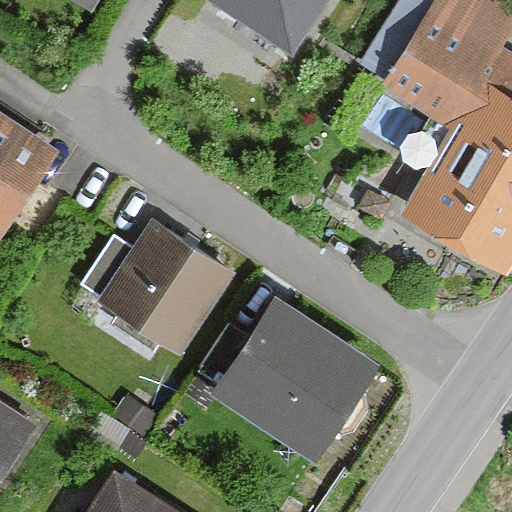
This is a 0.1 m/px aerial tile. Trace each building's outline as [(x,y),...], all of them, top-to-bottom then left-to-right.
[(313,0),(232,0),(288,37),(313,0)] [(511,20),(511,10),(493,0),(435,0),(431,8),(417,0),(407,0),(369,62),(428,101),(438,85),(467,102),(452,127),(467,135),(419,214),(445,230),(450,228),(453,223),(495,249),(511,220),(511,57),(495,48),(511,20)] [(0,212),(42,150),(0,122),(0,212)] [(176,344),(227,268),(157,220),(138,248),(114,231),(81,281),(176,344)] [(353,386),(369,362),(277,301),(253,336),(229,320),(197,367),(221,383),(312,445),(328,421),(341,429),(353,426),(366,407),(365,394),(353,386)] [(0,470),(32,423),(0,401),(0,470)] [(171,511),(116,476),(93,511),(171,511)]
